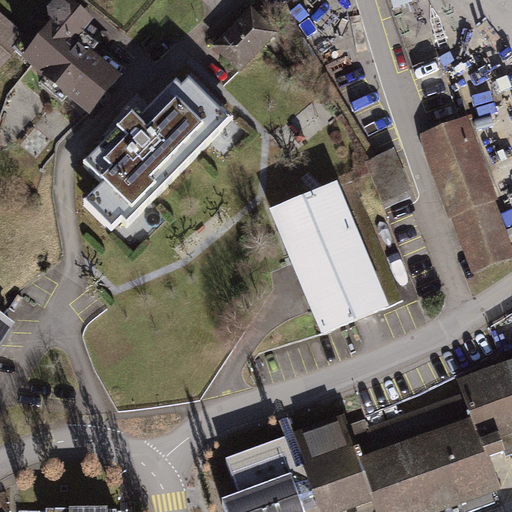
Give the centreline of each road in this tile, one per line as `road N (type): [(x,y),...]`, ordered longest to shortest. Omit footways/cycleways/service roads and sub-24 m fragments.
road 1 (residential): [(0,422),(62,322),(69,164),(239,0)]
road 2 (residential): [(511,290),(390,359),(216,418),(153,465)]
road 3 (unknown): [(473,312),(400,0)]
road 4 (residential): [(0,475),(51,446),(153,465)]
